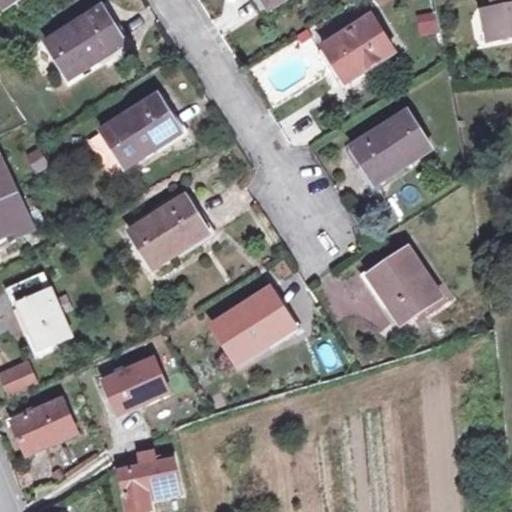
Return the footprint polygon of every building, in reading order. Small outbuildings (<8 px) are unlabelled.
[(0,0),(0,2),(4,9),(19,0),(0,0)] [(262,0),(268,9),(282,0),(262,0)] [(511,0),(494,0),(496,10),(484,12),(489,42),(511,37),(511,0)] [(45,43),(69,80),(124,45),(101,8),(45,43)] [(420,36),(437,32),(431,11),(414,15),(420,36)] [(323,48),(345,83),(393,53),(371,17),(323,48)] [(102,132),(125,168),(181,133),(158,97),(102,132)] [(351,148),(374,184),(431,149),(408,113),(351,148)] [(15,241),(34,231),(25,211),(1,160),(0,160),(0,239),(12,235),(15,241)] [(130,233),(153,269),(209,234),(186,198),(130,233)] [(32,206),(25,211),(34,231),(42,227),(32,206)] [(408,250),(371,274),(391,303),(387,305),(400,325),(441,297),(408,250)] [(70,295),(59,299),(48,273),(12,289),(20,306),(23,305),(44,355),(77,339),(67,316),(77,312),(70,295)] [(381,309),(387,305),(391,303),(371,274),(362,280),(381,309)] [(214,327),(238,363),(293,328),(269,291),(214,327)] [(23,305),(20,306),(15,309),(38,358),(44,355),(23,305)] [(102,375),(120,415),(169,393),(154,360),(125,372),(122,367),(102,375)] [(28,366),(3,377),(12,398),(37,387),(28,366)] [(14,423),(28,456),(77,434),(63,402),(14,423)] [(148,511),(153,511),(151,503),(149,491),(179,485),(173,458),(157,460),(155,454),(139,457),(139,458),(127,464),(128,471),(121,472),(129,511),(148,511)] [(181,496),(179,485),(149,491),(151,503),(181,496)]
